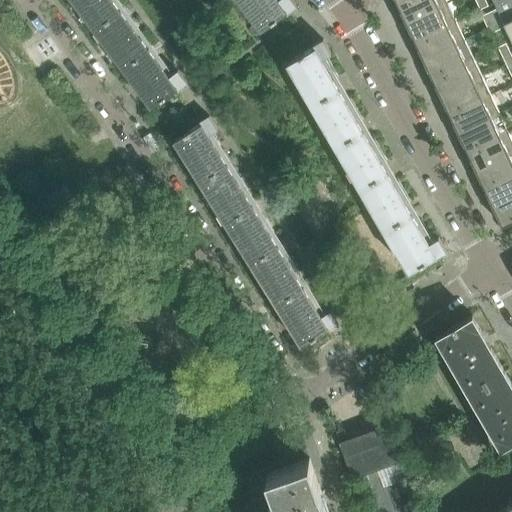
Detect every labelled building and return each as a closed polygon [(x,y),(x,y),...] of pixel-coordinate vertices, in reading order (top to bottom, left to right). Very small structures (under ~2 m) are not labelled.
[(74,0),(152,106),(176,89),(178,90),(179,89),(178,89),(186,84),(187,83),(178,70),(177,71),(174,74),(171,69),(170,69),(164,61),(160,64),(134,29),(138,26),(135,22),(131,25),(113,0),(74,0)] [(240,0),(262,28),(286,10),(287,12),(288,11),(295,5),(296,5),(297,5),(293,0),(240,0)] [(401,11),(400,11),(406,22),(447,3),(445,0),(404,0),(397,3),(401,11)] [(485,0),(475,0),(480,10),(489,6),(485,0)] [(511,0),(493,0),(497,8),(501,17),(504,23),(505,27),(506,28),(511,41),(511,0)] [(447,3),(406,22),(411,33),(412,33),(415,40),(456,21),(447,3)] [(497,8),(482,15),(486,24),(501,17),(497,8)] [(504,23),(501,17),(486,24),(490,34),(505,27),(504,23)] [(456,21),(415,40),(418,48),(423,59),(464,39),(456,21)] [(314,47),(288,62),(410,270),(435,255),(436,257),(438,256),(437,256),(445,251),(447,251),(439,237),(437,237),(438,238),(435,240),(432,235),(431,235),(424,223),(420,225),(417,221),(421,218),(417,220),(408,204),(411,202),(411,201),(407,203),(405,199),(409,197),(400,181),(396,184),(393,180),(397,177),(393,179),(384,163),(387,160),(383,162),(381,158),(385,156),(375,140),(372,142),(369,138),(373,136),(373,135),(369,137),(359,121),(363,119),(363,118),(359,120),(357,116),(360,114),(351,98),(347,101),(345,97),(349,94),(344,96),(335,80),(339,77),(339,76),(334,79),(332,75),(336,73),(329,60),(330,60),(327,55),(330,53),(331,53),(323,39),(322,40),(314,45),(314,44),(313,45),(314,47)] [(464,39),(423,59),(429,70),(432,77),(473,58),(464,39)] [(511,55),(506,43),(498,47),(506,65),(511,62),(511,55)] [(436,84),(435,85),(441,96),(482,76),(473,58),(432,77),(436,84)] [(482,76),(441,96),(446,107),(450,114),(491,95),(482,76)] [(450,114),(453,121),(458,133),(499,113),(491,95),(450,114)] [(499,113),(458,133),(463,144),(464,144),(467,151),(508,132),(499,113)] [(196,126),(175,140),(302,344),(328,328),(329,330),(330,329),(338,324),(338,325),(339,324),(331,310),(329,311),(330,311),(327,313),(323,308),(319,311),(290,265),(294,262),(292,259),(288,261),(265,225),(269,222),(266,218),(262,221),(239,184),(243,181),(241,177),(237,180),(214,143),(218,141),(216,137),(216,136),(213,132),(216,130),(217,130),(218,130),(209,116),(208,117),(209,117),(201,122),(200,121),(197,117),(192,120),(196,126)] [(511,139),(508,132),(467,151),(471,158),(470,158),(475,170),(511,152),(511,139)] [(511,152),(475,170),(481,181),(485,188),(511,174),(511,152)] [(488,195),(493,206),(511,197),(511,174),(485,188),(488,195)] [(511,197),(493,206),(498,218),(499,217),(502,225),(511,220),(511,197)] [(452,326),(436,335),(437,337),(469,391),(505,371),(473,316),(472,314),(456,324),(452,326)] [(511,383),(505,371),(469,391),(501,446),(501,447),(501,448),(511,441),(511,383)] [(362,434),(348,439),(344,429),(337,432),(365,511),(420,511),(393,437),(388,424),(387,424),(387,425),(362,434)] [(328,511),(310,458),(267,473),(280,511),(328,511)]
